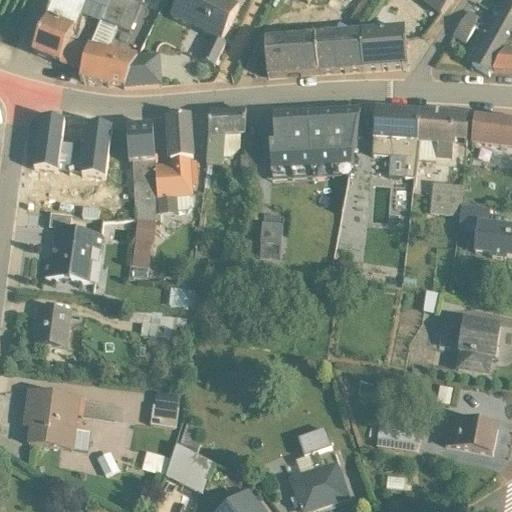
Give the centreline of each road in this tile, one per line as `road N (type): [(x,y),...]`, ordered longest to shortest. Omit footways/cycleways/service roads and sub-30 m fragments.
road 1 (residential): [(23,94),(127,109),(411,87)]
road 2 (residential): [(0,268),(23,94)]
